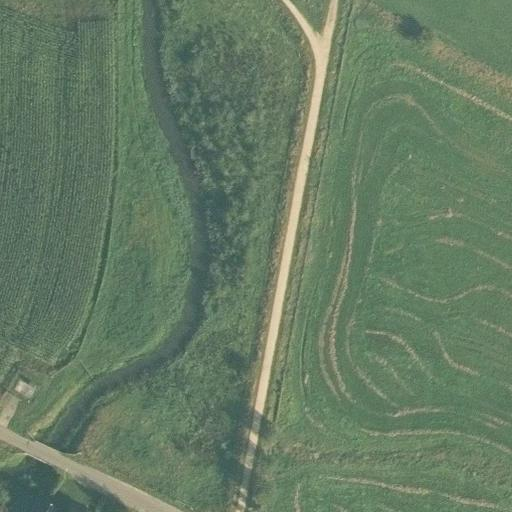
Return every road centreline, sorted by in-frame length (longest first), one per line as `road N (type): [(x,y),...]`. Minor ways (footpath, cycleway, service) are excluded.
road 1 (track): [(240,511),(320,74)]
road 2 (unclassified): [(162,511),(0,434)]
